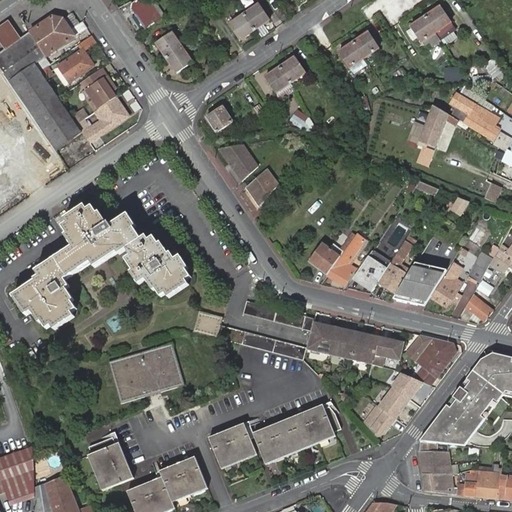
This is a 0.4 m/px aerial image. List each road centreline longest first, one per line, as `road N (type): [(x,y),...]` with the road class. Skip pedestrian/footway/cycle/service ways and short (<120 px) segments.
road 1 (residential): [(171,116),(299,294),(485,337)]
road 2 (residential): [(171,116),(0,234)]
road 3 (residential): [(341,0),(171,116)]
road 4 (residential): [(485,337),(379,478)]
road 5 (residential): [(90,0),(171,116)]
